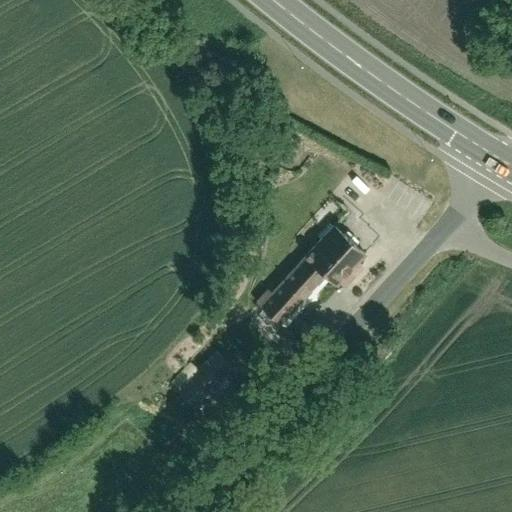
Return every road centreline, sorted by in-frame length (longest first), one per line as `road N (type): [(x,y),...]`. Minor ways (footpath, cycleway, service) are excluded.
road 1 (residential): [(457,222),(189,511)]
road 2 (primary): [(272,0),(401,99),(509,165)]
